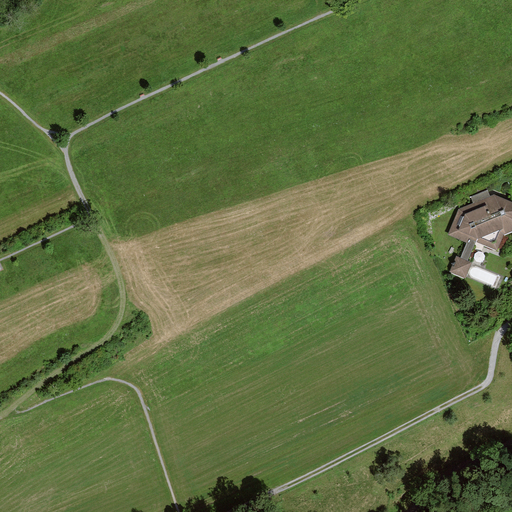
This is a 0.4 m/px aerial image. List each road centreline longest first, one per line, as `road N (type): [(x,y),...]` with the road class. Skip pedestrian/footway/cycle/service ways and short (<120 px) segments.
road 1 (track): [(225,511),(485,383),(498,337),(511,321)]
road 2 (track): [(3,413),(95,380),(126,383),(141,397),(181,511)]
